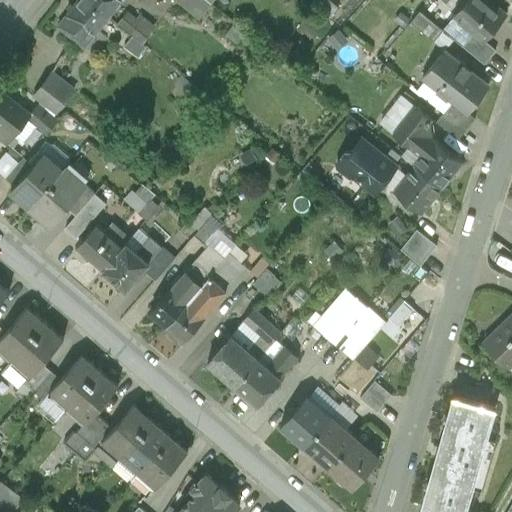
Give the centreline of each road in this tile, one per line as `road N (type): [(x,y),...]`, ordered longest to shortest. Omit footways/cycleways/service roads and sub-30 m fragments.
road 1 (residential): [(314,511),(0,242)]
road 2 (residential): [(462,273),(392,511)]
road 3 (residential): [(511,126),(462,273)]
